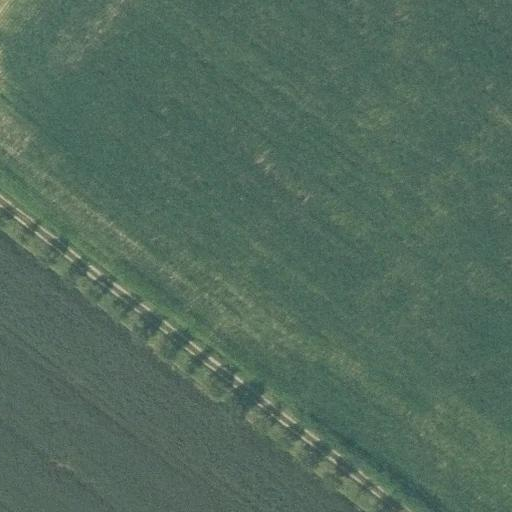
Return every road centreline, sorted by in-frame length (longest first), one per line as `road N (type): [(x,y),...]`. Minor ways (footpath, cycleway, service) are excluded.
road 1 (track): [(420,511),(0,188)]
road 2 (track): [(215,354),(253,288),(469,0)]
